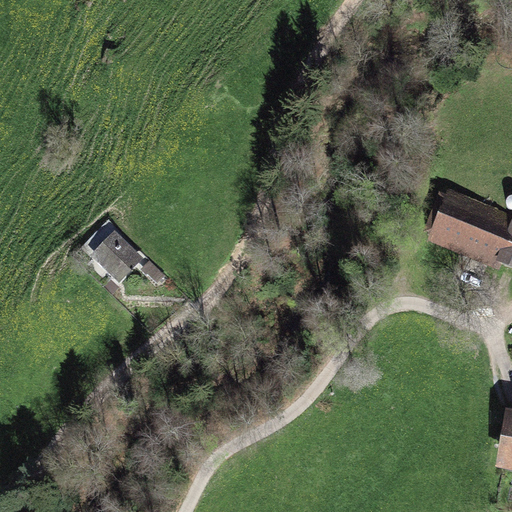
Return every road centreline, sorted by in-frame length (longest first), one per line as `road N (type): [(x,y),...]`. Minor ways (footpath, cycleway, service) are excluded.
road 1 (track): [(0,503),(29,484),(106,386),(225,278),(273,184),(293,98),(351,0)]
road 2 (track): [(508,379),(477,292),(423,293),(390,307),(297,413),(217,462),(189,511)]
